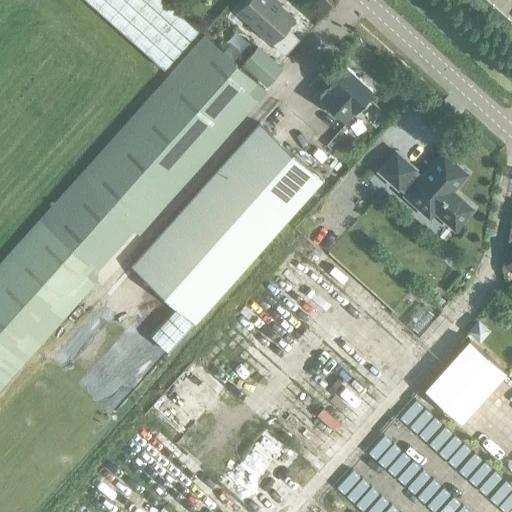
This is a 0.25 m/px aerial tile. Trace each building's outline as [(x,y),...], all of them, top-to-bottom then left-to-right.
[(199,29),(166,0),(88,0),(164,67),(199,29)] [(272,0),(244,0),(243,1),(235,11),(270,41),(291,16),(272,0)] [(204,35),(76,177),(40,217),(0,261),(0,387),(103,272),(97,267),(133,229),(138,233),(266,91),(204,35)] [(266,87),(282,68),(257,46),(240,64),(266,87)] [(318,96),(331,108),(344,119),(352,109),(370,89),(345,66),(318,96)] [(354,111),(369,123),(382,106),(367,94),(354,111)] [(257,123),(130,265),(194,323),(321,180),(257,123)] [(395,151),(377,171),(430,217),(434,212),(452,228),(463,216),(442,198),(465,172),(442,152),(418,179),(410,172),(414,168),(395,151)] [(468,338),(424,387),(460,420),(504,370),(468,338)] [(0,511),(23,511),(94,433),(39,383),(0,426),(0,511)]
